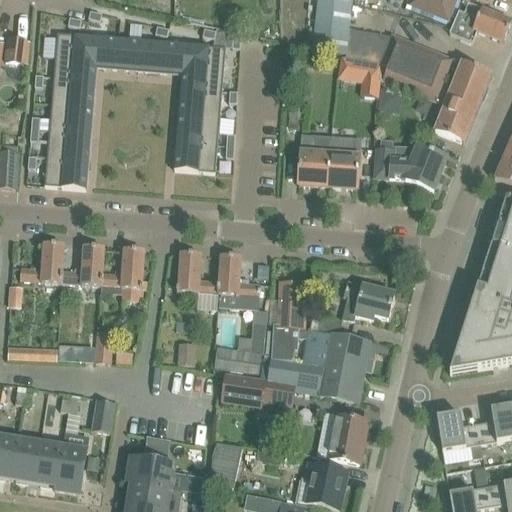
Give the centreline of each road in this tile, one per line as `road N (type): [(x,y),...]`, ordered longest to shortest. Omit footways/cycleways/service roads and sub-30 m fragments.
road 1 (residential): [(107,511),(166,227)]
road 2 (residential): [(445,253),(242,234)]
road 3 (residential): [(242,234),(255,44)]
road 4 (residential): [(445,253),(511,84)]
road 5 (residential): [(166,227),(0,215)]
road 6 (residential): [(410,394),(445,253)]
road 7 (residential): [(381,511),(410,394)]
